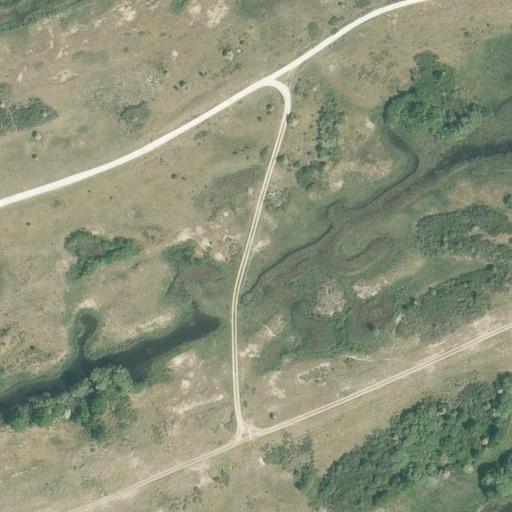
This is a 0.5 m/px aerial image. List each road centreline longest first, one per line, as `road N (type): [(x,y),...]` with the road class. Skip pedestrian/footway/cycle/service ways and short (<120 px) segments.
road 1 (track): [(73,511),(511,322)]
road 2 (track): [(240,441),(235,297),(288,106),(286,92),(264,82)]
road 3 (track): [(0,204),(145,149),(264,82)]
road 4 (track): [(264,82),(361,19),(418,0)]
